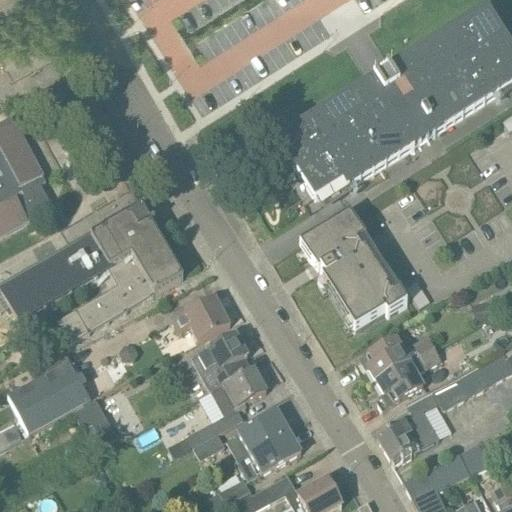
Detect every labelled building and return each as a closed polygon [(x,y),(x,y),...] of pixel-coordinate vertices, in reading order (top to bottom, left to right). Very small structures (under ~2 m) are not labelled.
[(278,147),(315,205),(342,187),(347,194),(411,153),(412,154),(435,140),(434,139),(511,90),(511,88),(508,82),(511,79),(511,58),(485,16),(393,75),(389,77),(388,75),(373,84),(374,87),(371,88),(278,147)] [(509,137),(511,134),(511,119),(502,126),(504,129),(509,137)] [(0,242),(41,220),(38,214),(49,208),(40,191),(45,188),(10,123),(0,128),(0,242)] [(125,222),(141,213),(131,196),(115,205),(125,222)] [(54,327),(68,351),(182,285),(141,213),(125,222),(115,205),(60,237),(68,251),(0,289),(0,297),(19,329),(108,278),(115,292),(54,327)] [(358,333),(359,335),(385,319),(387,323),(407,310),(399,297),(391,302),(389,298),(391,297),(366,257),(365,258),(359,248),(365,244),(364,243),(349,218),(301,248),(325,285),(326,285),(332,294),(328,297),(347,327),(351,324),(357,334),(358,333)] [(419,314),(429,307),(417,287),(406,294),(419,314)] [(189,335),(197,350),(230,332),(215,304),(171,327),(178,340),(189,335)] [(471,310),(474,326),(490,322),(487,307),(471,310)] [(222,391),(250,376),(243,365),(247,363),(234,340),(191,364),(210,398),(212,397),(222,391)] [(368,376),(376,389),(452,347),(451,346),(434,355),(431,351),(433,350),(428,341),(404,355),(397,343),(354,369),(361,380),(368,376)] [(452,347),(376,389),(383,401),(375,406),(382,417),(424,393),(417,380),(441,367),(439,364),(456,354),(452,347)] [(504,355),(493,361),(505,382),(511,377),(511,370),(507,362),(504,355)] [(28,442),(72,417),(90,407),(65,360),(44,371),(47,378),(7,400),(28,442)] [(489,364),(483,367),(495,387),(501,384),(505,382),(493,361),(489,364)] [(487,392),(495,387),(483,367),(475,372),(473,373),(485,393),(487,392)] [(463,379),(474,399),(485,393),(473,373),(463,379)] [(235,429),(231,421),(246,413),(244,410),(266,398),(253,375),(250,376),(222,391),(212,397),(220,412),(219,413),(224,423),(200,437),(206,446),(218,440),(235,429)] [(463,379),(453,385),(464,404),(474,399),(463,379)] [(464,404),(453,385),(443,390),(454,410),(464,404)] [(454,410),(443,390),(432,396),(440,409),(443,416),(454,410)] [(440,409),(432,396),(407,411),(414,424),(440,409)] [(88,410),(68,421),(95,462),(115,451),(88,410)] [(249,461),(288,439),(276,417),(237,439),(238,441),(226,448),(237,467),(249,461)] [(391,469),(415,454),(408,441),(412,439),(405,427),(376,443),(391,469)] [(257,482),(257,483),(300,459),(288,439),(249,461),(237,467),(248,487),(257,482)] [(218,440),(206,446),(193,453),(199,467),(224,453),(218,440)] [(499,440),(479,451),(487,467),(507,457),(499,440)] [(414,511),(442,511),(436,499),(469,482),(458,461),(421,481),(403,490),(414,511)] [(119,492),(127,487),(123,482),(116,486),(119,492)] [(340,511),(341,511),(327,486),(310,495),(308,491),(296,498),(287,482),(252,501),(250,497),(228,510),(228,511),(264,511),(284,501),(290,511),(340,511)] [(509,511),(511,511),(511,489),(508,483),(497,488),(499,492),(499,493),(509,511)] [(208,511),(223,511),(228,510),(250,497),(243,485),(205,506),(208,511)] [(509,511),(499,493),(489,497),(495,510),(496,509),(497,511),(509,511)]
